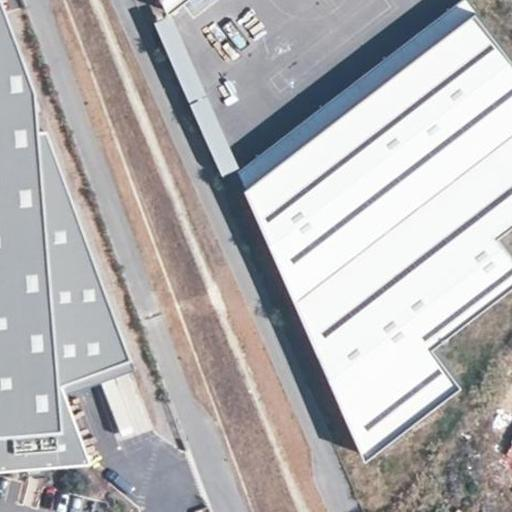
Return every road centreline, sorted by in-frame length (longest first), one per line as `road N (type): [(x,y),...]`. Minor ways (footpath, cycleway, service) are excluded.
road 1 (residential): [(345,511),(121,0)]
road 2 (residential): [(38,0),(227,511)]
